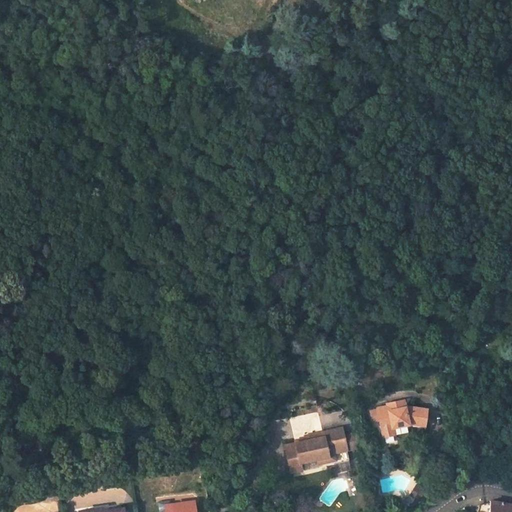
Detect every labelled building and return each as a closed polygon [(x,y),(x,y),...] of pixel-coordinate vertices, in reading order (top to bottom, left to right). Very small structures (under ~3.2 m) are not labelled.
[(121,244),(131,246),(133,235),(121,232),(117,246),(120,247),(121,244)] [(365,390),(375,384),(372,378),(362,383),(365,390)] [(410,424),(425,426),(427,410),(405,406),(404,401),(386,404),(387,406),(377,408),(377,410),(370,411),(373,421),(379,420),(382,436),(393,434),(391,428),(410,424)] [(321,435),(293,442),(293,444),(283,447),(289,475),(300,473),(299,466),(316,462),(317,466),(334,462),(332,454),(362,447),(359,432),(342,435),(341,428),(321,432),(321,435)] [(423,489),(416,485),(410,495),(416,499),(423,495),(423,489)] [(477,507),(474,511),(473,511),(488,511),(490,498),(479,501),(477,507)] [(488,511),(511,511),(511,503),(506,502),(490,498),(488,511)] [(195,511),(194,501),(166,505),(167,511),(162,511),(195,511)] [(102,504),(83,509),(84,511),(83,511),(125,511),(123,502),(103,507),(102,504)]
